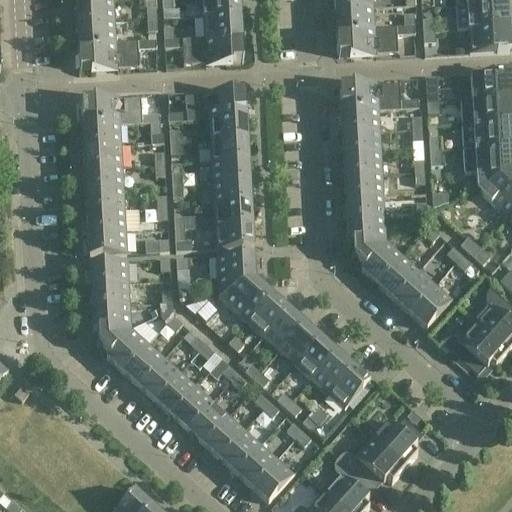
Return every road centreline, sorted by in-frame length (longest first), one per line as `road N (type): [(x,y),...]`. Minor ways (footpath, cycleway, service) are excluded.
road 1 (residential): [(304,0),(319,275),(484,427),(408,511)]
road 2 (residential): [(213,511),(41,356),(23,94)]
